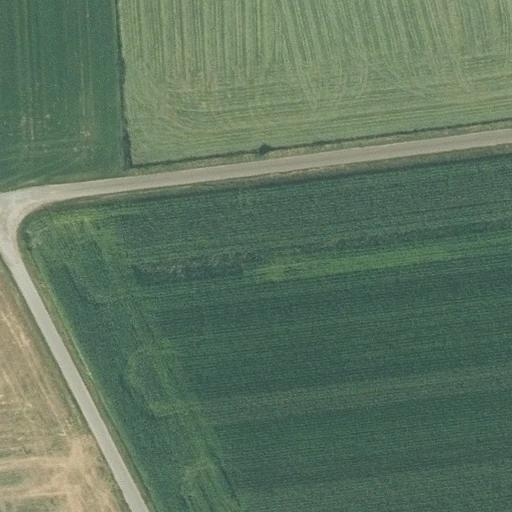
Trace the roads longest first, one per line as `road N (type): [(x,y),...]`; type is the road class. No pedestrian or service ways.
road 1 (unclassified): [(0,191),(511,128)]
road 2 (unclassified): [(0,231),(143,511)]
